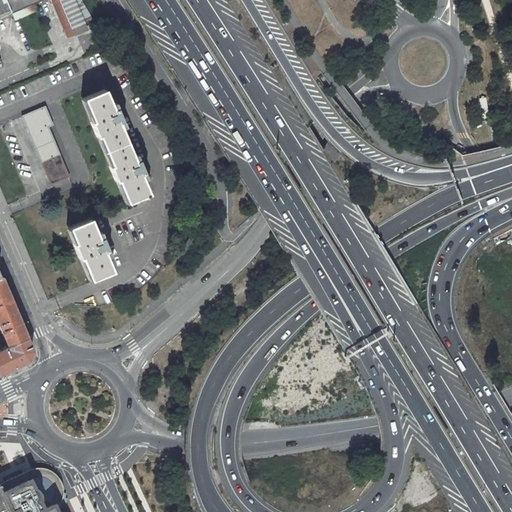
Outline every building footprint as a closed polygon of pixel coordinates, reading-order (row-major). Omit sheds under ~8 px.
[(6,0),(12,13),(35,4),(44,0),(6,0)] [(60,0),(54,0),(67,31),(73,29),(60,0)] [(60,0),(73,29),(85,24),(75,0),(60,0)] [(80,0),(75,0),(85,24),(93,21),(80,0)] [(38,10),(35,4),(12,13),(14,20),(38,10)] [(67,37),(75,34),(73,29),(67,31),(65,32),(67,37)] [(135,153),(132,155),(121,128),(124,126),(114,102),(110,103),(104,89),(83,98),(88,110),(92,120),(91,121),(90,122),(96,137),(98,136),(111,165),(108,166),(115,181),(117,180),(127,203),(149,194),(143,179),(146,178),(135,153)] [(48,127),(53,125),(45,106),(22,116),(50,185),(69,177),(48,127)] [(90,218),(68,227),(74,242),(72,243),(79,259),(81,258),(90,280),(112,271),(106,257),(110,255),(99,231),(96,232),(90,218)] [(74,242),(68,227),(66,228),(72,243),(74,242)] [(90,280),(81,258),(79,259),(88,281),(90,280)] [(0,328),(7,346),(0,349),(0,373),(29,359),(32,350),(1,275),(0,275),(0,328)] [(0,511),(60,511),(59,509),(62,505),(62,504),(63,503),(65,504),(67,499),(65,498),(66,494),(66,493),(62,493),(62,489),(61,484),(59,479),(56,475),(54,473),(49,470),(46,469),(40,468),(35,468),(32,469),(0,483),(0,511)]
